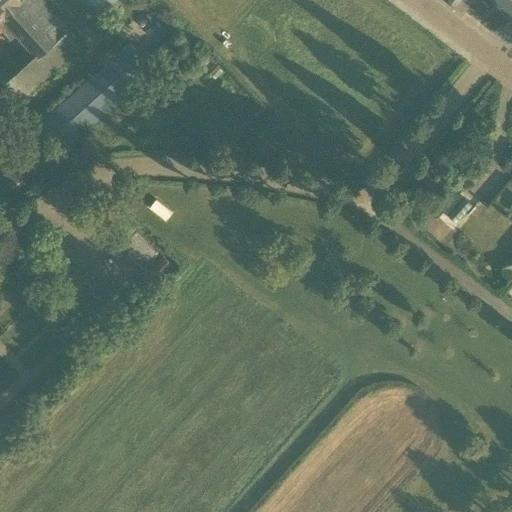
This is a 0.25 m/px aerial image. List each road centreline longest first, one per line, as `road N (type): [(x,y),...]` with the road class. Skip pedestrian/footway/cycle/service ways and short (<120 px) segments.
road 1 (residential): [(366,198),(232,172),(155,168),(103,173),(0,228)]
road 2 (residential): [(366,198),(490,56)]
road 3 (residential): [(511,317),(366,198)]
